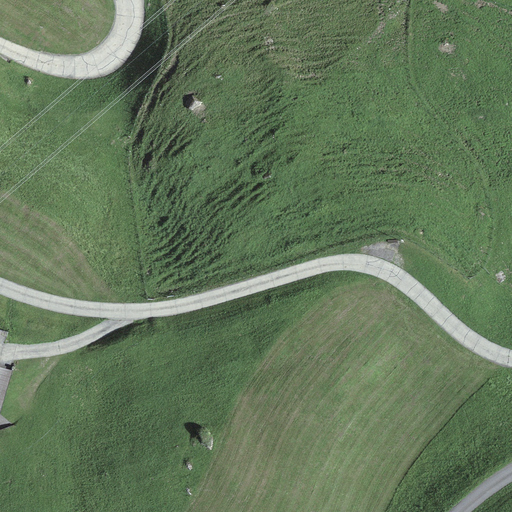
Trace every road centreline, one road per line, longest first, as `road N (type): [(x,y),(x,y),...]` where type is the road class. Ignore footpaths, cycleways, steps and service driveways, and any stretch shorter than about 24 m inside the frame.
road 1 (unclassified): [(0,284),(51,302),(126,311),(358,263),(389,273),(470,339),(511,358)]
road 2 (unclassified): [(128,0),(118,45),(95,63),(52,63),(0,44)]
